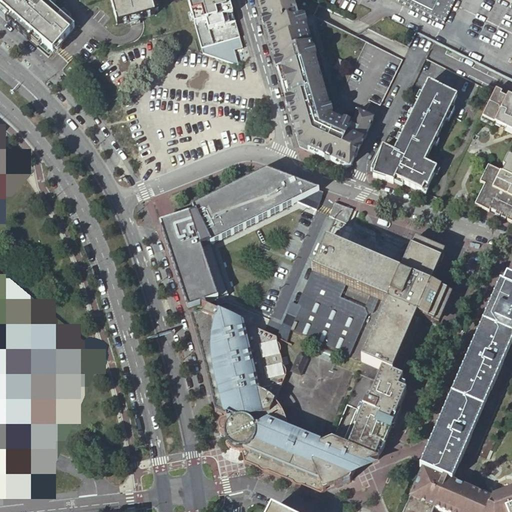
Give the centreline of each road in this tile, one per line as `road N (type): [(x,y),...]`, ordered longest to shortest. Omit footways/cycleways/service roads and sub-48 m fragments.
road 1 (primary): [(0,104),(71,188),(92,234),(153,433),(163,492)]
road 2 (primary): [(195,489),(170,358),(117,199)]
road 3 (residential): [(287,157),(260,148),(231,152),(117,199)]
road 4 (residential): [(353,188),(511,242)]
road 5 (unclassified): [(244,0),(287,157)]
road 6 (unclassified): [(421,44),(353,188)]
road 7 (residential): [(163,492),(32,511)]
road 8 (primary): [(117,199),(85,143),(40,95)]
road 9 (unclassified): [(313,511),(247,482),(195,489)]
